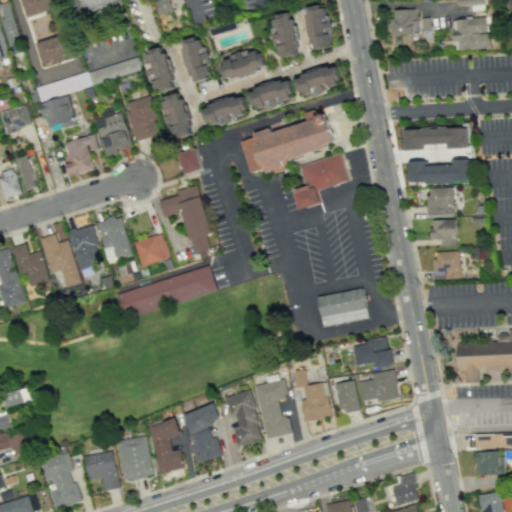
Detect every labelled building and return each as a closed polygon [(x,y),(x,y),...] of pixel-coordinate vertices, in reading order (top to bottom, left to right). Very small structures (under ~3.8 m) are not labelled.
[(21,0),(26,16),(61,6),(59,0),(21,0)] [(79,0),(82,12),(119,4),(118,0),(79,0)] [(172,10),(169,0),(155,0),(158,13),(172,10)] [(456,0),(456,5),(471,4),(472,10),(486,10),(485,0),(456,0)] [(0,3),(0,6),(3,17),(0,18),(11,53),(22,50),(7,1),(0,3)] [(312,50),(332,46),(324,3),(305,6),(312,50)] [(416,8),(391,9),(392,34),(417,33),(416,8)] [(297,54),(291,11),(271,14),(278,57),(297,54)] [(488,48),(487,17),(452,19),(454,50),(488,48)] [(0,30),(0,64),(9,61),(0,30)] [(74,56),(67,33),(36,42),(43,65),(74,56)] [(201,35),(181,41),(192,81),(213,75),(201,35)] [(144,51),(155,93),(174,87),(163,45),(144,51)] [(265,68),(259,48),(219,59),(224,79),(265,68)] [(35,86),(39,100),(141,70),(137,56),(35,86)] [(294,75),(299,95),(340,86),(335,66),(294,75)] [(253,109),(294,96),(288,77),(247,91),(253,109)] [(160,97),(172,139),(192,133),(180,91),(160,97)] [(202,106),(208,127),(238,118),(236,114),(247,111),(242,94),(202,106)] [(40,101),(46,130),(75,124),(69,95),(40,101)] [(124,102),(135,140),(159,133),(148,95),(124,102)] [(31,125),(25,104),(0,111),(0,114),(5,133),(31,125)] [(96,119),(104,154),(131,148),(122,111),(114,113),(112,107),(101,110),(103,117),(96,119)] [(251,174),(241,143),(326,116),(331,131),(336,147),(282,164),(284,170),(265,176),(263,171),(251,174)] [(404,149),(422,149),(422,144),(447,143),(447,148),(466,147),(466,127),(403,129),(404,149)] [(65,141),(70,162),(64,163),(68,176),(94,169),(88,150),(98,148),(94,133),(65,141)] [(183,174),(202,169),(196,147),(177,152),(183,174)] [(340,154),(345,167),(349,180),(315,190),(320,203),(300,210),(294,192),(307,188),(300,167),(340,154)] [(16,157),(24,189),(34,187),(27,155),(16,157)] [(408,161),(409,182),(469,181),(469,158),(452,159),(452,165),(426,165),(426,160),(408,161)] [(20,194),(15,168),(0,171),(0,181),(3,197),(20,194)] [(211,233),(197,184),(175,190),(177,194),(158,200),(163,216),(181,211),(193,253),(210,248),(206,234),(211,233)] [(427,214),(454,214),(453,187),(427,187),(427,214)] [(116,258),(131,254),(120,214),(96,221),(103,247),(112,245),(116,258)] [(455,219),(430,219),(430,239),(440,238),(441,245),(456,245),(455,219)] [(68,231),(82,277),(94,273),(91,266),(102,262),(90,224),(68,231)] [(170,256),(161,232),(133,242),(142,266),(170,256)] [(39,238),(50,272),(60,269),(66,286),(81,282),(68,239),(57,242),(55,233),(39,238)] [(48,281),(41,250),(28,253),(25,243),(12,246),(18,274),(27,272),(30,285),(48,281)] [(0,294),(3,307),(24,302),(9,248),(0,250),(0,283),(0,285),(0,294)] [(433,278),(460,278),(459,250),(433,251),(433,278)] [(116,291),(123,317),(217,292),(210,266),(116,291)] [(365,291),(372,327),(353,331),(352,325),(326,330),(320,300),(365,291)] [(511,328),(507,328),(508,335),(504,332),(499,332),(497,335),(497,341),(457,343),(458,369),(465,369),(465,382),(478,381),(477,368),(510,367),(510,378),(511,377),(511,328)] [(352,346),(355,365),(375,361),(376,366),(392,363),(386,335),(365,339),(366,343),(352,346)] [(303,420),(329,416),(324,382),(307,384),(304,369),(293,371),(296,387),(302,386),(304,398),(300,399),(303,420)] [(371,372),(372,379),(358,380),(361,400),(376,398),(377,401),(397,398),(393,369),(371,372)] [(266,438),(291,432),(288,415),(281,416),(278,400),(288,398),(283,378),(254,385),(266,438)] [(335,382),(338,411),(358,409),(355,380),(335,382)] [(2,394),(6,408),(31,399),(27,386),(2,394)] [(224,396),(230,417),(235,415),(238,425),(232,427),(237,446),(262,439),(248,389),(224,396)] [(181,414),(197,463),(221,455),(215,435),(211,437),(207,425),(219,420),(214,403),(181,414)] [(0,427),(8,426),(5,413),(0,414),(0,427)] [(158,473),(183,468),(179,449),(171,450),(169,437),(179,435),(176,418),(149,423),(158,473)] [(0,434),(0,449),(11,446),(13,454),(24,450),(19,430),(0,434)] [(511,446),(511,433),(474,434),(475,448),(511,446)] [(118,439),(122,480),(151,476),(147,436),(118,439)] [(84,455),(88,479),(101,477),(104,490),(119,487),(113,450),(84,455)] [(502,450),(475,451),(476,474),(502,473),(502,450)] [(80,502),(72,471),(73,470),(68,452),(40,459),(45,479),(53,477),(56,488),(50,490),(55,508),(80,502)] [(401,484),(391,487),(396,505),(419,498),(411,472),(398,476),(401,484)] [(480,511),(503,511),(500,490),(478,494),(480,511)] [(0,502),(0,511),(32,511),(28,495),(0,502)] [(355,511),(359,511),(372,509),(370,496),(353,500),(355,511)] [(350,511),(349,499),(325,504),(326,511),(350,511)]
